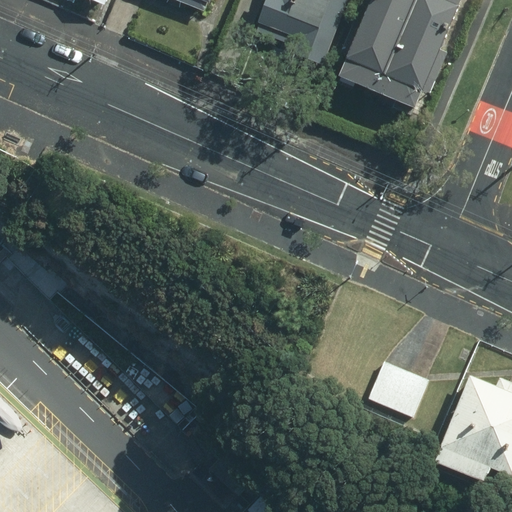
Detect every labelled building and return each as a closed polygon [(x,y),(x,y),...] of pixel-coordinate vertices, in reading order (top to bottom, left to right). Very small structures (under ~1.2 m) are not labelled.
[(168,0),(200,11),(203,0),(168,0)] [(319,64),(341,0),(260,0),(249,32),(284,45),(282,51),(319,64)] [(449,0),(358,0),(327,75),(405,108),(449,0)] [(366,343),(349,380),(396,400),(411,362),(366,343)] [(480,366),(449,353),(411,439),(461,461),(468,446),(511,465),(511,443),(510,443),(511,437),(511,378),(510,378),(511,372),(511,369),(484,357),(480,366)] [(230,464),(219,475),(246,501),(258,492),(230,464)] [(231,492),(210,471),(193,488),(213,509),(231,492)] [(309,511),(281,485),(254,511),(309,511)]
